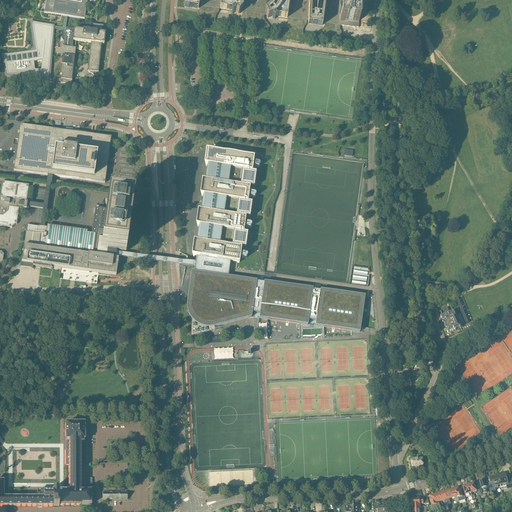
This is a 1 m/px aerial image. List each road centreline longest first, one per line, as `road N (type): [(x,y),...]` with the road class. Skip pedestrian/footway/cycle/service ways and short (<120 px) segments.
road 1 (residential): [(397,489),(370,190),(376,0)]
road 2 (tertiary): [(156,135),(168,440),(182,508)]
road 3 (tertiary): [(193,503),(179,460),(164,134)]
road 4 (tertiary): [(369,494),(227,498)]
road 5 (tertiary): [(511,446),(397,489)]
